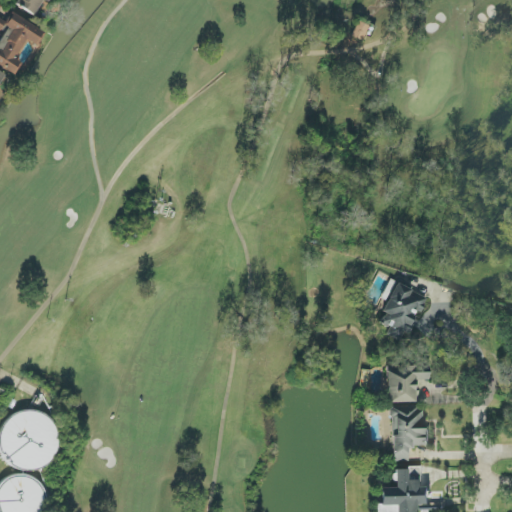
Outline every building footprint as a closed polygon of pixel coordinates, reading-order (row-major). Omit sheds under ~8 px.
[(33,16),(41,0),(45,1),(45,0),(13,0),(11,4),(33,16)] [(0,18),(0,67),(12,74),(18,62),(13,59),(19,47),(22,48),(26,41),(35,46),(43,32),(9,13),(5,21),(0,18)] [(351,36),(362,41),(368,27),(357,22),(351,36)] [(427,299),(395,283),(380,312),(384,314),(379,323),(389,328),(386,334),(401,342),(417,312),(419,313),(427,299)] [(386,403),(416,402),(415,381),(428,380),(428,367),(385,369),(386,403)] [(391,462),(407,462),(407,447),(430,447),(429,438),(423,438),(422,408),(391,408),(391,462)] [(53,412),(2,414),(3,455),(12,455),(12,468),(55,467),(53,412)] [(395,488),(379,488),(379,511),(396,511),(418,511),(419,505),(431,505),(430,487),(420,487),(420,468),(395,468),(395,488)] [(0,511),(42,511),(38,475),(0,479),(0,511)]
